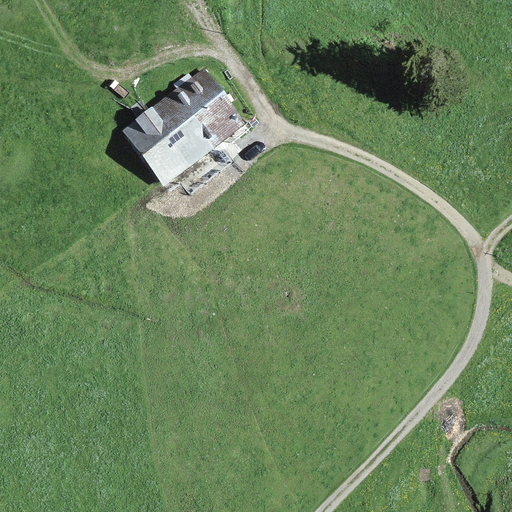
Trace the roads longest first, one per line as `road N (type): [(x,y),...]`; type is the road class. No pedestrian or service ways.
road 1 (track): [(484,255),(449,210),(380,164),(305,138),(262,106)]
road 2 (track): [(262,106),(197,0)]
